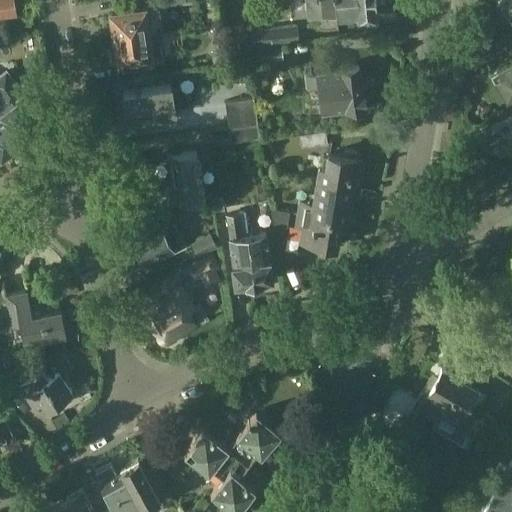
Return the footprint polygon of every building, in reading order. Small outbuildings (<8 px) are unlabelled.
[(0,0),(0,14),(12,12),(12,10),(15,6),(14,0),(0,0)] [(304,0),(307,18),(336,15),(336,18),(357,16),(357,17),(375,15),(374,4),(376,4),(375,3),(385,2),(384,0),(304,0)] [(511,0),(498,0),(502,6),(496,9),(504,23),(511,18),(511,0)] [(113,28),(114,40),(147,35),(163,33),(159,7),(111,14),(111,17),(108,17),(110,29),(113,28)] [(251,44),(273,42),(298,39),(296,25),(249,30),(251,44)] [(147,35),(114,40),(116,51),(113,51),(115,63),(117,62),(118,65),(162,59),(159,38),(148,40),(147,35)] [(254,50),(256,62),(281,59),(279,46),(254,50)] [(228,62),(227,48),(211,50),(212,64),(228,62)] [(511,95),(511,59),(490,71),(505,100),(511,95)] [(318,86),(321,110),(344,107),(345,108),(364,105),(364,104),(374,103),(371,86),(362,87),(362,86),(361,86),(358,66),(339,69),(339,70),(316,73),(316,74),(305,76),(306,88),(318,86)] [(13,106),(11,103),(22,96),(8,76),(0,81),(0,156),(1,156),(5,157),(13,150),(14,147),(33,131),(23,117),(24,114),(19,108),(16,108),(14,106),(13,106)] [(170,85),(122,93),(126,119),(157,114),(158,120),(175,117),(170,85)] [(225,101),(228,128),(256,124),(253,97),(225,101)] [(256,124),(228,128),(230,141),(258,138),(256,124)] [(298,134),(300,146),(326,143),(324,130),(298,134)] [(203,198),(196,151),(170,154),(174,185),(168,186),(171,203),(203,198)] [(319,167),(316,180),(351,185),(357,186),(362,159),(359,159),(360,156),(338,152),(338,155),(327,153),(325,168),(319,167)] [(300,201),(297,215),(339,221),(345,222),(351,185),(316,180),(312,204),(300,201)] [(212,198),(214,211),(224,209),(222,196),(212,198)] [(288,211),(270,208),(274,233),(285,232),(288,211)] [(324,249),(324,245),(335,247),(339,221),(297,215),(296,226),(302,227),(300,241),(305,242),(304,246),(324,249)] [(244,281),(246,292),(263,289),(262,279),(272,277),(266,232),(242,235),(240,221),(227,223),(229,237),(233,264),(231,264),(234,283),(244,281)] [(141,250),(147,262),(172,249),(174,252),(186,246),(173,222),(161,226),(160,224),(134,237),(135,240),(134,244),(137,249),(141,250)] [(191,244),(198,256),(217,245),(210,233),(191,244)] [(211,252),(183,267),(192,283),(200,279),(206,290),(221,281),(215,270),(219,269),(211,252)] [(466,284),(474,288),(480,291),(487,277),(472,270),(466,284)] [(167,343),(169,342),(175,338),(174,337),(196,324),(197,326),(209,320),(199,303),(194,307),(181,284),(168,291),(170,293),(162,298),(165,304),(151,312),(161,329),(160,330),(159,331),(158,332),(157,334),(157,335),(157,337),(157,338),(158,340),(159,341),(160,342),(161,343),(163,343),(164,343),(166,343),(167,343)] [(27,294),(7,298),(14,329),(20,328),(23,340),(39,337),(40,341),(67,335),(61,308),(45,312),(43,303),(30,306),(27,294)] [(41,369),(18,384),(32,406),(41,401),(46,409),(72,393),(57,370),(46,377),(41,369)] [(430,379),(417,400),(456,423),(476,389),(441,369),(434,381),(430,379)] [(227,447),(239,457),(247,464),(256,452),(260,456),(280,431),(255,411),(235,436),(236,437),(227,447)] [(392,434),(391,436),(397,440),(396,440),(398,441),(398,440),(403,443),(402,444),(404,444),(410,448),(423,427),(404,416),(392,435),(392,434)] [(0,440),(5,438),(4,435),(10,432),(4,420),(0,421),(0,440)] [(211,468),(222,477),(239,457),(227,447),(203,428),(183,453),(208,473),(211,468)] [(511,511),(511,452),(479,511),(511,511)] [(239,457),(222,477),(210,493),(234,511),(235,511),(255,487),(239,474),(247,464),(239,457)] [(99,480),(116,511),(132,511),(141,507),(144,511),(154,511),(162,508),(157,498),(158,497),(137,458),(120,467),(121,468),(115,472),(110,462),(95,470),(100,479),(99,480)] [(93,511),(81,489),(60,500),(56,491),(42,499),(47,508),(46,508),(47,511),(93,511)]
